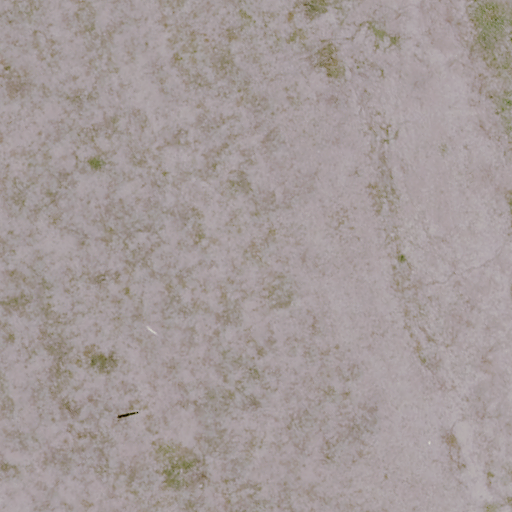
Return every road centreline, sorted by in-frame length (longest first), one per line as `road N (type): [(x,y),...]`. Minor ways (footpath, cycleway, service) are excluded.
road 1 (secondary): [(355,0),(511,392)]
road 2 (secondary): [(144,511),(0,125)]
